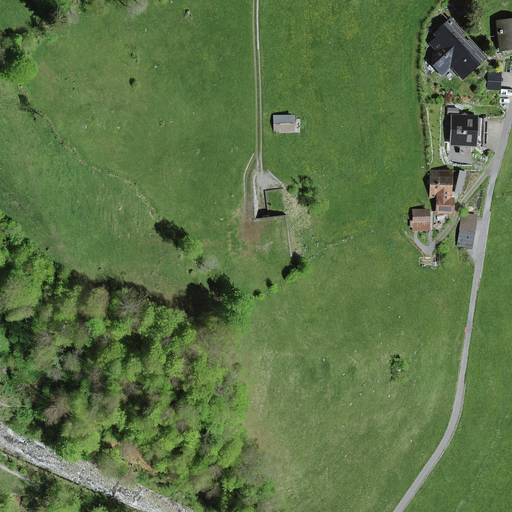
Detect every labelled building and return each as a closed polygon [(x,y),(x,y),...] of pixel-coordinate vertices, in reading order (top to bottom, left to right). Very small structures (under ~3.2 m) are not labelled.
[(511,20),(498,22),(500,45),(511,43),(511,20)] [(432,45),(437,51),(434,54),(433,64),(442,73),(448,68),(453,68),(462,77),(484,57),(469,42),(465,46),(456,36),(460,32),(450,21),(436,35),(439,38),(432,45)] [(489,73),(488,89),(498,89),(499,74),(489,73)] [(274,116),(274,132),(293,132),(293,116),(274,116)] [(453,117),(451,143),(461,144),(460,154),(468,154),(468,144),(470,144),(480,145),(483,145),(484,119),(479,118),(466,118),(464,116),(461,118),(453,117)] [(480,148),(486,148),(487,116),(479,116),(479,118),(484,119),(483,145),(480,145),(480,148)] [(437,213),(452,213),(452,200),(449,199),(450,172),(430,171),(429,198),(437,198),(437,213)] [(286,215),(283,189),(265,191),(269,219),(276,218),(277,228),(288,227),(286,215)] [(412,210),(412,231),(428,231),(428,210),(412,210)] [(462,215),(458,246),(470,247),(475,217),(462,215)] [(30,384),(33,381),(36,383),(46,369),(38,362),(24,380),(30,384)] [(81,401),(90,389),(70,374),(61,387),(81,401)]
